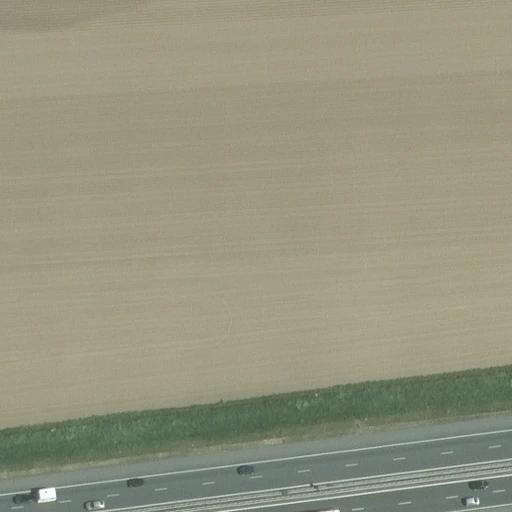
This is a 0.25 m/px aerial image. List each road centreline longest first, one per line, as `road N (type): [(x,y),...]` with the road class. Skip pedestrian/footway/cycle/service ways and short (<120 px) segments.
road 1 (motorway): [(511,444),(0,509)]
road 2 (motorway): [(333,511),(511,489)]
